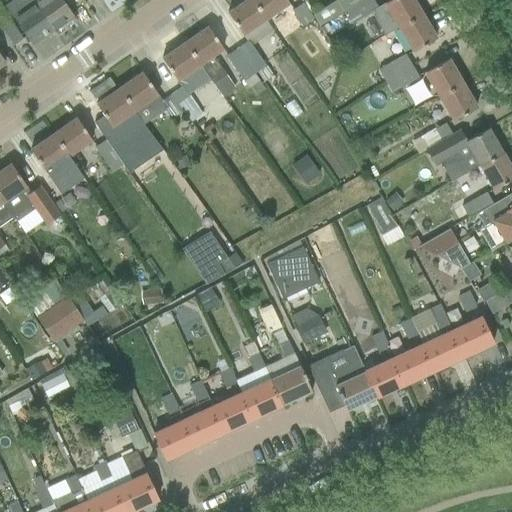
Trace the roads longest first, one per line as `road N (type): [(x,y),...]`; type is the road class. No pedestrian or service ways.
road 1 (residential): [(192,511),(182,488),(195,461),(304,412),(324,420),(335,458)]
road 2 (residential): [(0,116),(168,0)]
road 3 (residential): [(335,458),(359,456),(511,384)]
road 4 (residential): [(217,511),(335,458)]
